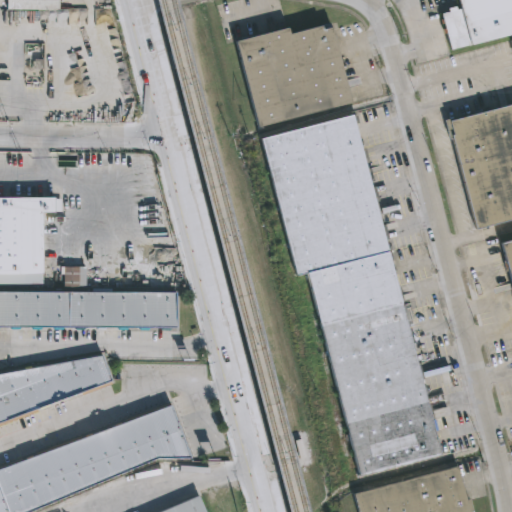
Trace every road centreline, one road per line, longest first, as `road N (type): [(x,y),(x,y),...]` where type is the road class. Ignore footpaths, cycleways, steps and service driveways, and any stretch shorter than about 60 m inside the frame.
road 1 (residential): [(509,511),(386,25),(362,0),(138,1)]
road 2 (tertiary): [(271,511),(137,0)]
road 3 (residential): [(0,134),(176,138)]
